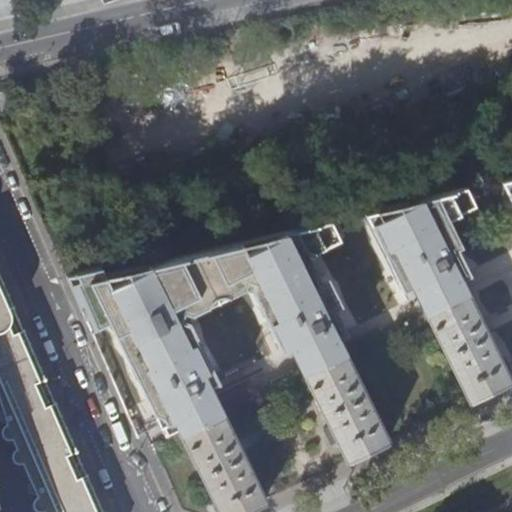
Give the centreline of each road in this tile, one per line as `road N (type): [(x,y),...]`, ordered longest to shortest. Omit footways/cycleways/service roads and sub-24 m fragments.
road 1 (residential): [(0,201),(138,511)]
road 2 (residential): [(0,53),(217,0)]
road 3 (primary): [(511,440),(367,511)]
